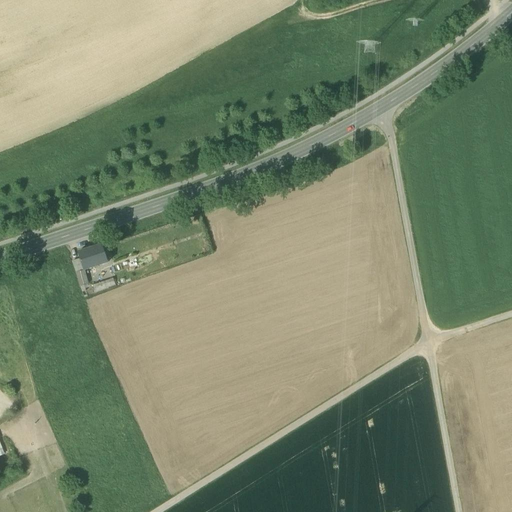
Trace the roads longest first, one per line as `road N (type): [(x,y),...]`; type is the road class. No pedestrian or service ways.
road 1 (track): [(157,511),(427,341),(458,511)]
road 2 (primary): [(0,258),(270,164),(384,106)]
road 3 (unclassified): [(384,106),(427,341),(511,314)]
road 4 (primary): [(384,106),(504,19)]
